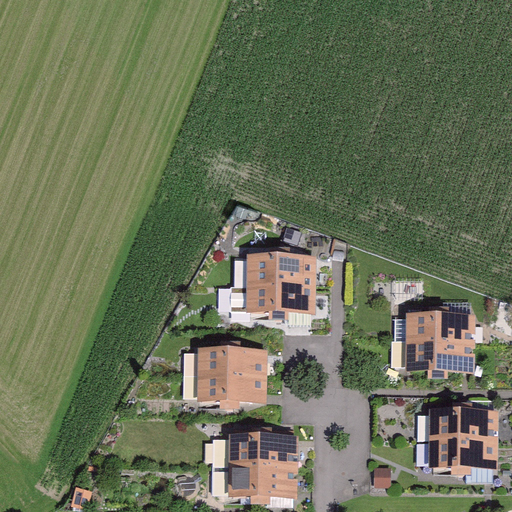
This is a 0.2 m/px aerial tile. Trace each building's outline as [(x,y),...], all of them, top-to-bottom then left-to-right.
[(251,262),(251,288),(316,287),(315,261),(251,262)] [(316,313),(316,287),(251,288),(230,289),(231,314),(316,313)] [(395,318),(395,344),(472,343),(472,318),(395,318)] [(472,369),(472,343),(395,344),(395,370),(472,369)] [(201,355),(202,379),(267,377),(267,354),(201,355)] [(268,406),(267,377),(202,379),(202,408),(268,406)] [(420,443),(433,443),(497,442),(497,415),(420,415),(420,443)] [(233,438),(233,468),(299,468),(299,438),(233,438)] [(497,474),(497,442),(433,443),(433,474),(497,474)] [(299,500),(299,468),(233,468),(234,501),(299,500)]
